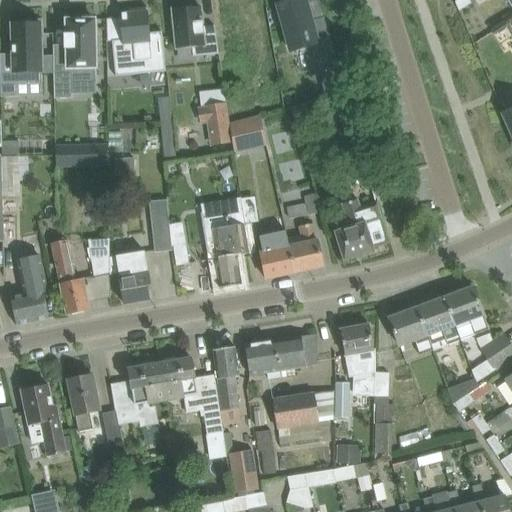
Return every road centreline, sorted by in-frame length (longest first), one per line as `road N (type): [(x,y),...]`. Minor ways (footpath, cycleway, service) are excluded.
road 1 (tertiary): [(0,347),(352,282),(465,248)]
road 2 (residential): [(465,248),(387,0)]
